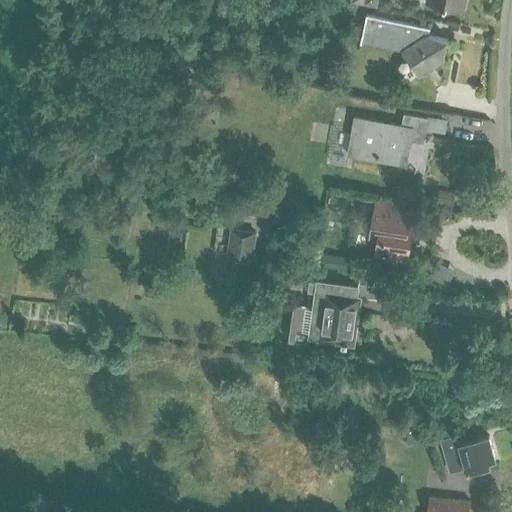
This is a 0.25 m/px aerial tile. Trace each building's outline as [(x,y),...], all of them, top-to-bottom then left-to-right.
[(446,56),(449,37),(431,34),(433,25),(368,13),(363,41),(403,48),(421,74),(446,56)] [(426,134),(430,116),(405,112),(402,125),(356,116),(349,153),(400,162),(403,149),(410,150),(413,133),(426,134)] [(230,183),(224,168),(202,178),(208,193),(230,183)] [(430,189),(428,203),(457,207),(460,193),(430,189)] [(377,201),(371,236),(379,238),(375,256),(408,262),(413,233),(407,232),(412,207),(377,201)] [(223,202),(222,214),(233,215),(234,203),(223,202)] [(227,272),(252,274),(258,233),(233,229),(227,272)] [(324,253),(322,266),(335,268),(337,255),(324,253)] [(319,286),(311,342),(355,348),(361,302),(357,301),(359,292),(319,286)] [(125,329),(110,327),(109,339),(124,341),(125,329)] [(348,416),(349,403),(327,401),(326,415),(348,416)] [(489,434),(461,443),(458,435),(442,440),(451,471),(467,466),(468,472),(484,467),(483,463),(496,459),(489,434)] [(470,511),(471,501),(431,497),(429,511),(470,511)]
